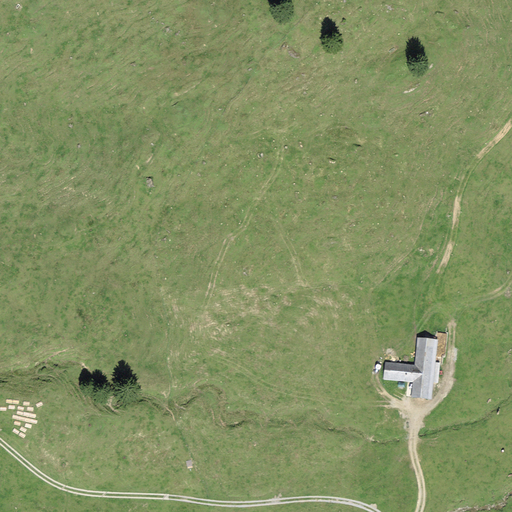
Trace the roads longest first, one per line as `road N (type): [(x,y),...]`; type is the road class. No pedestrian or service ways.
road 1 (track): [(375,511),(338,499),(215,503),(72,490),(0,442)]
road 2 (track): [(511,276),(458,314),(444,390),(418,416)]
